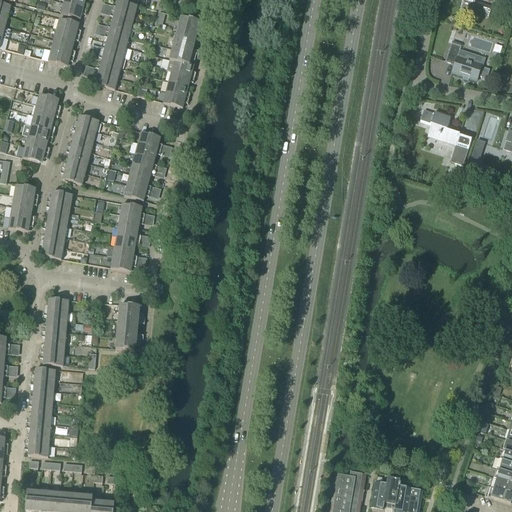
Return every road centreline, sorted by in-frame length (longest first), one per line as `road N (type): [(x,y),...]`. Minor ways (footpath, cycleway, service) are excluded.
road 1 (secondary): [(272,511),(361,0)]
road 2 (secondary): [(317,0),(228,511)]
road 3 (residential): [(42,277),(150,292),(160,212),(185,129)]
road 4 (residential): [(434,0),(417,86),(511,102)]
road 5 (residential): [(18,424),(42,277)]
road 6 (residential): [(185,129),(73,98),(77,83)]
